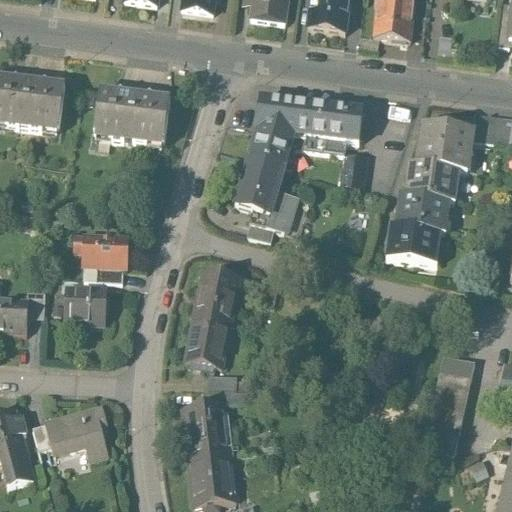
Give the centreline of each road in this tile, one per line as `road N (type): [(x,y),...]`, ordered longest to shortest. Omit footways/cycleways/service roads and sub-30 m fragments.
road 1 (tertiary): [(511,102),(227,57)]
road 2 (residential): [(173,235),(446,301)]
road 3 (tertiary): [(227,57),(0,25)]
road 4 (residential): [(227,57),(173,235)]
road 5 (residential): [(173,235),(135,386)]
road 6 (residential): [(0,380),(135,386)]
road 7 (residential): [(135,386),(154,511)]
